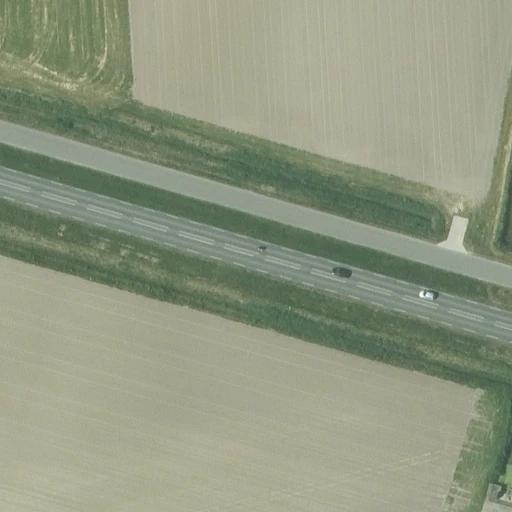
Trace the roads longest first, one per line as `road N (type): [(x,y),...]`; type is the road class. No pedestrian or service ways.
road 1 (primary): [(511,328),(0,181)]
road 2 (unclassified): [(0,132),(511,278)]
